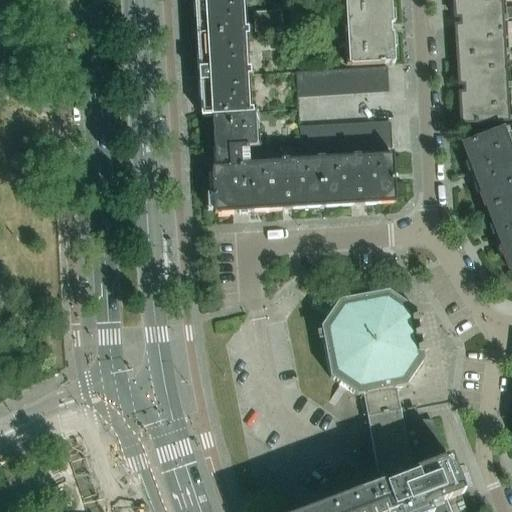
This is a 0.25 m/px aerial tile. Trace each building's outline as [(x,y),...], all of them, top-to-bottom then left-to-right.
[(195,37),(246,35),(243,0),(194,0),(194,1),(193,1),(195,37)] [(393,64),(388,0),(348,0),(342,0),(346,67),(393,64)] [(453,0),(456,57),(509,54),(507,21),(511,20),(511,8),(506,8),(505,0),(453,0)] [(199,118),(210,118),(250,115),(246,35),(195,37),(197,74),(198,74),(199,81),(197,81),(199,118)] [(511,121),(511,105),(509,54),(456,57),(461,125),(511,121)] [(388,92),(387,69),(387,68),(375,69),(377,93),(388,92)] [(375,69),(364,70),(365,94),(377,93),(375,69)] [(364,70),(352,71),(354,94),(365,94),(364,70)] [(341,71),(329,72),(331,96),(342,95),(341,71)] [(352,71),(341,71),(342,95),(354,94),(352,71)] [(329,72),(318,73),(319,97),(331,96),(329,72)] [(308,97),(306,73),(295,74),(296,98),(308,97)] [(318,73),(306,73),(308,97),(319,97),(318,73)] [(303,210),(300,161),(245,164),(244,149),(257,148),(255,115),(250,115),(210,118),(212,150),(216,150),(217,170),(210,170),(212,215),(231,214),(231,213),(235,212),(235,214),(282,211),(282,210),(288,209),(288,210),(303,210)] [(380,149),(391,148),(390,124),(379,125),(380,149)] [(380,149),(379,125),(367,126),(368,150),(380,149)] [(368,150),(367,126),(356,127),(357,150),(368,150)] [(346,151),(344,127),(333,128),(334,152),(346,151)] [(357,150),(356,127),(344,127),(346,151),(357,150)] [(334,152),(333,128),(321,129),(323,153),(334,152)] [(310,129),(299,130),(300,154),(311,153),(310,129)] [(323,153),(321,129),(310,129),(311,153),(323,153)] [(511,143),(506,129),(462,146),(485,209),(511,199),(511,143)] [(392,155),(300,161),(303,210),(354,207),(354,206),(360,205),(360,206),(395,204),(392,155)] [(509,273),(511,272),(511,199),(485,209),(509,273)] [(356,396),(362,395),(393,391),(405,388),(424,359),(423,353),(427,351),(421,320),(416,319),(414,311),(387,293),(337,303),(319,328),(329,378),(356,396)] [(362,395),(366,417),(397,411),(393,391),(362,395)] [(397,411),(366,417),(379,484),(306,511),(287,511),(288,511),(286,511),(465,511),(445,459),(446,459),(442,450),(441,451),(430,422),(411,420),(408,409),(398,411),(397,411)]
